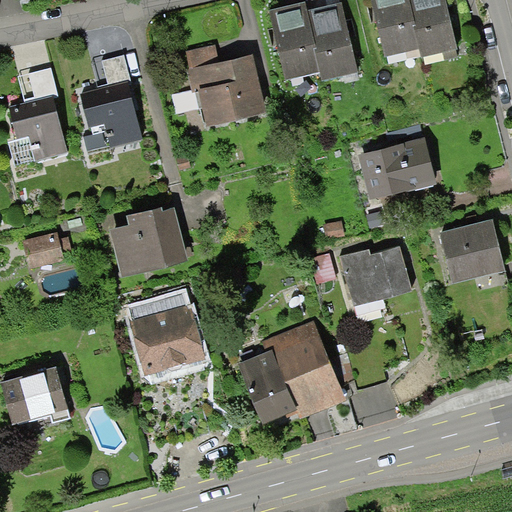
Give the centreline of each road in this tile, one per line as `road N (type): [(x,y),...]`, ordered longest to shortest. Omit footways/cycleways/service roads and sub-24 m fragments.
road 1 (secondary): [(511,417),(177,511)]
road 2 (residential): [(0,33),(151,0)]
